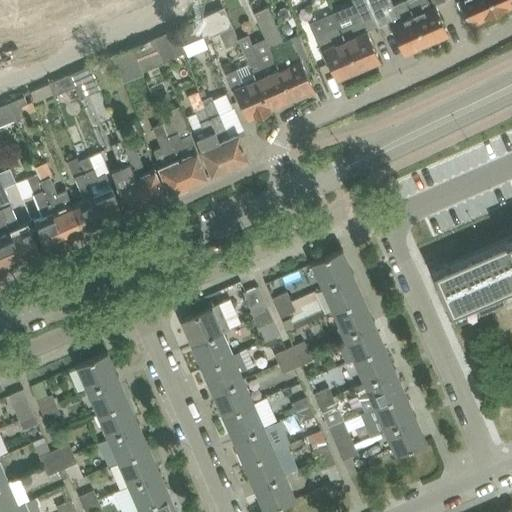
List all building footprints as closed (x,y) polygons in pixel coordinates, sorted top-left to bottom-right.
[(381,62),(373,43),(375,42),(369,29),(368,29),(367,26),(377,22),(372,10),(367,0),(351,0),(359,16),(353,18),(338,25),(342,33),(343,32),(359,71),(381,62)] [(428,45),(407,0),(405,0),(394,5),(391,0),(367,0),(372,10),(377,22),(379,26),(391,21),(397,35),(405,54),(428,45)] [(407,0),(428,45),(438,40),(450,35),(449,33),(437,4),(445,0),(407,0)] [(459,0),(470,23),(486,16),(487,19),(498,14),(491,0),(459,0)] [(511,4),(511,0),(491,0),(498,14),(508,9),(508,7),(511,4)] [(315,90),(307,72),(309,72),(303,58),(301,58),(292,37),(283,41),(268,6),(255,12),(276,62),(293,100),(315,90)] [(224,8),(221,9),(196,19),(203,36),(208,34),(209,36),(232,26),(224,8)] [(359,71),(343,32),(342,33),(338,25),(333,12),(309,22),(327,63),(329,63),(337,81),(359,71)] [(196,22),(176,31),(182,45),(203,36),(196,19),(195,20),(196,22)] [(172,30),(153,38),(159,52),(160,55),(180,47),(172,30)] [(293,100),(276,62),(263,68),(255,50),(248,34),(238,38),(245,54),(249,63),(270,110),(293,100)] [(159,52),(153,38),(133,47),(138,61),(159,52)] [(138,61),(133,47),(109,57),(115,71),(138,61)] [(115,71),(109,57),(88,66),(94,79),(115,71)] [(249,63),(226,73),(238,102),(240,101),(248,119),(270,110),(249,63)] [(94,79),(88,66),(67,75),(72,88),(94,79)] [(72,88),(67,75),(49,83),(49,84),(46,85),(51,95),(54,94),(54,96),(72,88)] [(51,95),(46,85),(31,92),(35,102),(51,95)] [(248,158),(238,133),(237,131),(240,129),(242,134),(245,133),(233,106),(219,112),(212,95),(202,99),(209,117),(231,166),(239,162),(243,163),(246,162),(247,158),(248,158)] [(24,96),(9,102),(16,120),(26,116),(21,105),(27,103),(24,96)] [(231,166),(209,117),(202,99),(201,100),(203,105),(194,109),(203,128),(195,132),(198,137),(196,138),(212,174),(214,173),(217,174),(221,173),(222,170),(231,166)] [(0,126),(16,120),(9,102),(0,106),(0,126)] [(207,176),(187,131),(179,134),(167,108),(158,113),(162,122),(163,122),(189,184),(198,180),(201,182),(204,180),(205,177),(207,176)] [(189,184),(163,122),(162,122),(151,127),(160,147),(152,151),(171,192),(172,191),(176,193),(179,191),(181,188),(189,184)] [(166,194),(155,169),(154,167),(145,171),(126,125),(117,129),(124,145),(122,146),(126,153),(148,202),(156,199),(158,200),(163,198),(164,195),(166,194)] [(126,153),(117,157),(120,166),(111,170),(117,183),(118,185),(129,211),(131,210),(133,211),(138,209),(139,206),(148,202),(126,153)] [(91,156),(80,161),(105,221),(125,212),(113,186),(111,186),(105,172),(99,175),(96,167),(91,156)] [(51,176),(41,180),(64,239),(83,231),(86,229),(105,221),(80,161),(78,157),(69,160),(76,176),(85,197),(74,202),(71,203),(65,190),(58,193),(55,185),(51,176)] [(427,235),(511,204),(511,159),(413,195),(427,235)] [(37,174),(27,178),(43,215),(35,219),(47,246),(64,239),(41,180),(38,174),(37,174)] [(6,190),(0,192),(0,202),(2,207),(23,257),(32,253),(33,255),(40,252),(39,250),(42,248),(30,222),(30,221),(21,225),(11,203),(6,190)] [(0,266),(3,266),(6,264),(7,266),(14,263),(13,261),(23,257),(2,207),(0,202),(0,266)] [(511,239),(434,273),(434,274),(451,312),(452,314),(511,287),(511,239)] [(353,272),(342,248),(313,261),(324,285),(353,272)] [(363,296),(353,272),(324,285),(328,295),(327,296),(333,310),(363,296)] [(268,310),(258,286),(243,292),(254,316),(268,310)] [(287,291),(272,298),(276,307),(291,300),(287,291)] [(374,320),(363,296),(333,310),(343,334),(374,320)] [(291,300),(276,307),(280,315),(281,316),(295,310),(291,300)] [(218,303),(181,319),(191,343),(223,330),(224,330),(229,328),(218,303)] [(268,310),(254,316),(258,325),(272,319),(268,310)] [(385,344),(374,320),(343,334),(347,343),(339,346),(346,361),(353,358),(385,344)] [(233,354),(223,330),(224,330),(223,330),(191,343),(202,367),(233,354)] [(292,356),(306,349),(302,340),(288,346),(292,356)] [(395,368),(385,344),(353,358),(364,382),(395,368)] [(292,356),(288,346),(273,353),(277,362),(292,356)] [(310,359),(306,349),(292,356),(296,365),(310,359)] [(108,351),(101,354),(76,365),(87,389),(118,375),(108,351)] [(247,375),(244,368),(247,366),(240,351),(233,354),(202,367),(212,391),(244,378),(243,376),(247,375)] [(296,365),(292,356),(277,362),(281,371),(296,365)] [(364,382),(357,385),(362,397),(359,398),(365,410),(374,406),(406,392),(395,368),(364,382)] [(128,399),(118,375),(87,389),(97,413),(128,399)] [(254,401),(244,378),(212,391),(222,414),(254,401)] [(314,392),(318,402),(333,395),(329,386),(314,392)] [(34,412),(24,389),(9,395),(19,419),(34,412)] [(416,416),(406,392),(374,406),(385,430),(416,416)] [(38,400),(42,409),(56,403),(53,393),(38,400)] [(306,395),(292,401),(296,411),(310,404),(306,395)] [(337,405),(333,395),(318,402),(322,411),(337,405)] [(139,423),(128,399),(97,413),(108,437),(139,423)] [(233,438),(264,424),(254,401),(222,414),(233,438)] [(60,412),(56,403),(42,409),(46,418),(60,412)] [(314,414),(310,404),(296,411),(300,421),(314,414)] [(38,421),(34,412),(19,419),(23,428),(38,421)] [(427,440),(416,416),(385,430),(395,454),(427,440)] [(149,447),(139,423),(108,437),(118,460),(149,447)] [(275,449),(264,424),(233,438),(244,463),(275,449)] [(334,440),(335,441),(338,449),(353,443),(349,434),(334,440)] [(58,459),(73,452),(69,443),(54,449),(58,459)] [(357,453),(353,443),(338,449),(342,459),(357,453)] [(313,450),(317,459),(330,453),(326,444),(313,450)] [(160,471),(149,447),(118,460),(129,484),(160,471)] [(58,459),(54,449),(39,456),(43,465),(58,459)] [(286,473),(275,449),(244,463),(254,487),(286,473)] [(77,462),(73,452),(58,459),(62,468),(77,462)] [(334,463),(330,453),(317,459),(321,468),(334,463)] [(62,468),(58,459),(43,465),(47,475),(62,468)] [(0,483),(8,480),(0,461),(0,483)] [(170,495),(160,471),(129,484),(139,508),(170,495)] [(296,497),(286,473),(254,487),(265,511),(296,497)] [(18,503),(8,480),(0,483),(0,511),(19,504),(18,503)] [(79,494),(83,504),(97,498),(93,488),(79,494)] [(177,511),(170,495),(139,508),(141,511),(177,511)] [(56,504),(59,511),(64,511),(74,508),(70,498),(56,504)] [(89,511),(101,507),(97,498),(83,504),(86,511),(89,511)] [(19,504),(0,511),(31,511),(26,499),(18,503),(19,504)]
